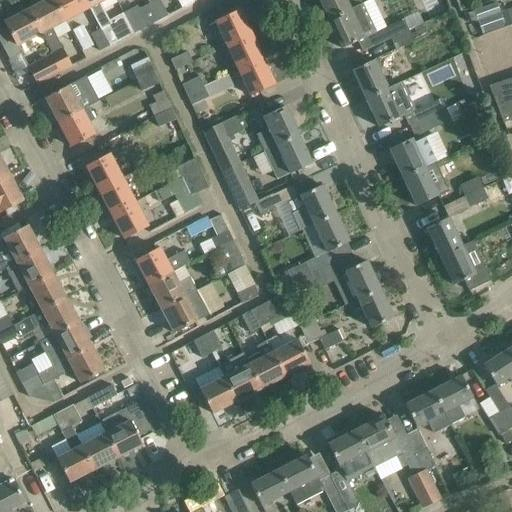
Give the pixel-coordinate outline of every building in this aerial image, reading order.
[(27,10),(40,34),(51,55),(60,72),(70,67),(61,50),(50,28),(65,21),(54,0),(38,0),(38,4),(27,10)] [(84,0),(54,0),(65,21),(88,8),(84,0)] [(84,0),(88,8),(100,31),(109,48),(120,42),(111,25),(99,3),(103,0),(84,0)] [(146,0),(149,6),(158,22),(167,17),(158,0),(146,0)] [(318,0),(327,20),(361,4),(359,0),(318,0)] [(496,3),(474,10),(477,20),(499,12),(496,3)] [(375,33),(361,4),(327,20),(341,48),(357,41),(362,52),(390,39),(407,30),(403,20),(375,33)] [(136,6),(122,14),(132,34),(133,35),(147,27),(147,26),(139,11),(136,6)] [(158,22),(149,6),(139,11),(147,26),(147,27),(158,22)] [(511,7),(499,12),(504,25),(504,27),(511,24),(511,7)] [(214,21),(226,46),(251,34),(239,9),(214,21)] [(18,45),(40,34),(27,10),(4,22),(6,25),(0,28),(0,43),(9,59),(21,53),(22,52),(18,45)] [(499,12),(477,20),(482,33),(504,25),(499,12)] [(407,30),(390,39),(395,50),(426,35),(420,24),(407,30)] [(93,46),(82,25),(72,30),(83,51),(93,46)] [(109,48),(100,31),(91,35),(100,52),(109,48)] [(226,46),(238,71),(262,59),(251,34),(226,46)] [(187,51),(169,59),(175,70),(192,61),(187,51)] [(28,67),(21,53),(9,59),(8,60),(17,78),(30,71),(28,67)] [(37,84),(60,72),(51,55),(28,67),(30,71),(37,84)] [(274,84),(262,59),(238,71),(249,96),(274,84)] [(351,70),(365,99),(387,88),(373,60),(351,70)] [(137,82),(154,73),(149,63),(132,71),(137,82)] [(159,83),(154,73),(137,82),(142,92),(159,83)] [(182,84),(187,94),(204,86),(199,76),(182,84)] [(68,85),(44,98),(58,123),(81,110),(97,102),(84,77),(68,85)] [(511,78),(492,86),(489,87),(495,105),(511,103),(511,78)] [(187,94),(192,104),(209,96),(204,86),(187,94)] [(400,117),(387,88),(365,99),(378,127),(400,117)] [(404,115),(409,127),(449,108),(443,96),(404,115)] [(171,109),(166,98),(148,106),(154,117),(171,109)] [(495,105),(501,121),(511,120),(511,110),(511,103),(495,105)] [(263,151),(275,146),(298,135),(284,106),(262,117),(267,129),(256,135),(263,151)] [(454,118),(449,108),(409,127),(414,137),(454,118)] [(176,120),(171,109),(154,117),(159,128),(176,120)] [(81,110),(58,123),(70,147),(94,134),(81,110)] [(222,171),(238,163),(219,123),(203,131),(222,171)] [(298,135),(275,146),(288,174),(311,163),(298,135)] [(410,139),(388,149),(402,178),(424,167),(435,162),(424,138),(412,144),(410,139)] [(98,190),(121,178),(108,154),(85,166),(98,190)] [(0,180),(9,176),(0,158),(0,180)] [(181,177),(198,168),(195,160),(177,168),(181,177)] [(424,167),(402,178),(415,206),(437,196),(449,190),(435,162),(424,167)] [(240,211),(254,204),(256,202),(238,163),(222,171),(240,211)] [(198,168),(181,177),(190,196),(208,188),(198,168)] [(9,176),(0,180),(0,211),(22,200),(9,176)] [(458,185),(464,197),(482,188),(477,176),(458,185)] [(98,190),(110,214),(134,202),(121,178),(98,190)] [(312,224),(335,214),(321,185),(299,195),(304,207),(291,213),(299,230),(312,224)] [(272,195),(256,202),(254,204),(259,215),(296,197),(290,186),(272,195)] [(482,188),(464,197),(469,208),(487,199),(482,188)] [(147,227),(134,202),(110,214),(123,239),(147,227)] [(218,235),(231,229),(223,213),(210,219),(218,235)] [(348,242),(335,214),(312,224),(326,253),(348,242)] [(439,256),(461,246),(447,217),(425,228),(439,256)] [(0,271),(5,269),(40,251),(26,225),(20,228),(18,223),(0,232),(3,237),(3,238),(9,249),(0,254),(0,271)] [(210,240),(215,250),(233,241),(228,231),(210,240)] [(220,260),(238,251),(233,241),(215,250),(220,260)] [(439,256),(452,285),(463,280),(468,291),(490,280),(472,241),(439,256)] [(158,248),(135,260),(148,285),(171,273),(183,266),(190,263),(184,251),(165,261),(158,248)] [(29,287),(52,274),(40,251),(5,269),(17,293),(29,287)] [(217,278),(244,264),(239,254),(212,269),(217,278)] [(344,271),(357,299),(379,289),(366,260),(344,271)] [(278,289),(291,283),(310,274),(304,263),(272,277),(278,289)] [(171,273),(148,285),(161,310),(196,291),(189,278),(183,266),(171,273)] [(29,287),(42,311),(65,299),(52,274),(29,287)] [(310,274),(291,283),(278,289),(282,297),(286,302),(298,296),(298,295),(315,286),(310,274)] [(237,293),(242,303),(259,295),(253,285),(237,293)] [(393,317),(379,289),(357,299),(370,328),(393,317)] [(196,291),(161,310),(173,333),(203,317),(197,307),(203,304),(196,291)] [(286,302),(282,297),(252,312),(260,329),(270,324),(272,327),(293,317),(286,302)] [(65,299),(42,311),(54,335),(78,322),(65,299)] [(251,334),(260,329),(252,312),(242,317),(251,334)] [(7,316),(0,319),(0,332),(12,327),(7,316)] [(313,320),(299,327),(307,343),(321,337),(313,320)] [(51,367),(67,359),(91,347),(78,322),(54,335),(38,343),(51,367)] [(12,327),(0,332),(0,342),(1,345),(17,336),(12,327)] [(214,331),(203,337),(211,353),(222,347),(214,331)] [(318,339),(324,350),(342,341),(337,331),(318,339)] [(211,353),(203,337),(194,342),(202,357),(211,353)] [(273,352),(266,340),(256,346),(259,353),(245,360),(260,388),(285,376),(273,352)] [(273,352),(285,376),(309,363),(297,340),(273,352)] [(67,359),(51,367),(38,374),(21,383),(28,396),(53,402),(54,401),(45,384),(72,370),(79,383),(103,370),(91,347),(67,359)] [(496,387),(511,377),(511,352),(509,348),(482,365),(496,387)] [(21,383),(38,374),(25,350),(8,358),(21,383)] [(218,365),(224,377),(236,401),(260,388),(245,360),(242,353),(218,365)] [(0,400),(13,394),(0,370),(0,400)] [(432,390),(449,423),(450,426),(465,419),(459,406),(472,399),(460,376),(432,390)] [(211,413),(236,401),(224,377),(199,390),(211,413)] [(111,385),(86,398),(91,408),(116,395),(111,385)] [(449,423),(432,390),(404,404),(416,427),(431,420),(436,429),(449,423)] [(489,397),(479,404),(489,420),(499,436),(500,435),(505,444),(511,439),(511,436),(508,430),(509,430),(509,429),(499,414),(489,397)] [(145,399),(136,404),(150,431),(151,433),(160,428),(145,399)] [(62,411),(71,428),(82,423),(73,406),(62,411)] [(511,411),(509,407),(499,414),(509,429),(511,427),(511,411)] [(68,482),(93,470),(80,446),(71,428),(62,411),(53,416),(71,451),(56,459),(68,482)] [(383,415),(355,430),(367,452),(374,467),(402,453),(393,436),(383,415)] [(104,434),(116,457),(142,444),(130,421),(104,434)] [(367,452),(355,430),(327,444),(338,467),(367,452)] [(439,499),(424,470),(406,435),(404,430),(393,436),(402,453),(405,458),(404,458),(408,465),(413,475),(408,478),(423,507),(439,499)] [(416,430),(406,435),(424,470),(434,465),(416,430)] [(104,434),(80,446),(93,470),(116,457),(104,434)] [(0,511),(6,511),(24,503),(12,481),(17,478),(0,445),(0,511)] [(347,511),(329,475),(318,480),(305,455),(277,469),(289,491),(296,505),(324,491),(334,511),(347,511)] [(485,462),(473,467),(478,479),(490,473),(485,462)] [(469,467),(456,473),(459,480),(472,474),(469,467)] [(289,491),(277,469),(249,484),(260,506),(289,491)] [(329,475),(347,511),(358,506),(359,506),(340,469),(329,475)] [(230,511),(248,511),(237,489),(223,496),(230,511)]
